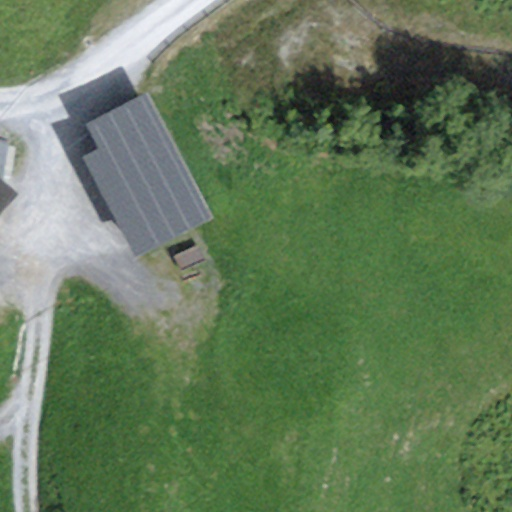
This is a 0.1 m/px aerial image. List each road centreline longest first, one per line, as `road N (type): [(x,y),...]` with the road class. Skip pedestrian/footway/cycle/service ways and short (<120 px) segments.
road 1 (track): [(27,511),(22,480),(51,145),(33,96)]
road 2 (track): [(0,105),(33,96),(170,0)]
